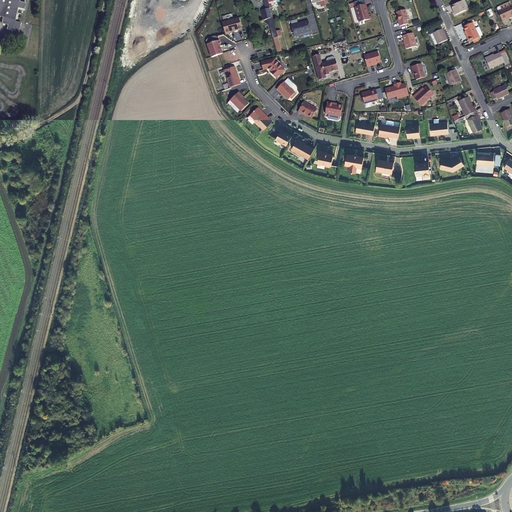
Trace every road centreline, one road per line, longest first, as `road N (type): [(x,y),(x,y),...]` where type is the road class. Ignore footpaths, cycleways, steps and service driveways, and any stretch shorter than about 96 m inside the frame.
road 1 (track): [(81,95),(0,424)]
road 2 (residential): [(240,44),(256,89),(317,136),(400,151),(500,140)]
road 3 (residential): [(381,0),(397,69),(348,86)]
